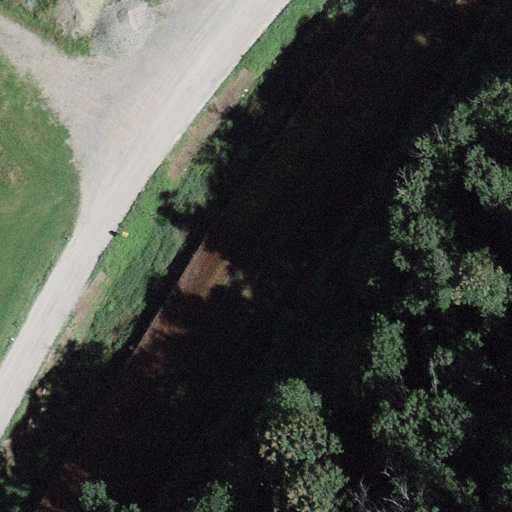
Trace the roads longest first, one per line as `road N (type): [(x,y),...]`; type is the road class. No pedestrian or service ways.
road 1 (track): [(250,0),(0,363)]
road 2 (track): [(158,133),(0,46)]
